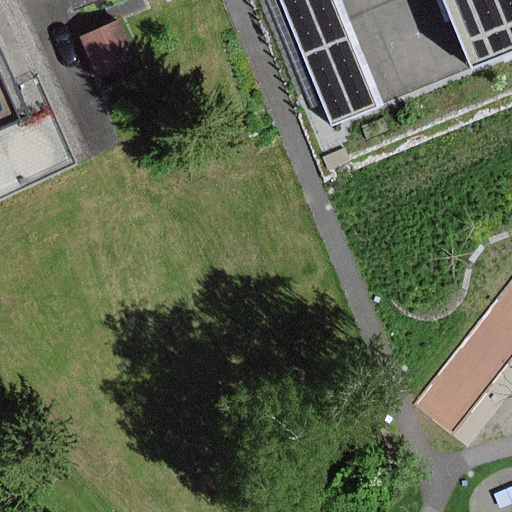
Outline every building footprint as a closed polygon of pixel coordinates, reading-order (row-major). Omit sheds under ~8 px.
[(98,0),(57,0),(63,14),(98,0)] [(345,0),(282,0),(331,124),(386,103),(345,0)] [(511,61),(511,0),(431,0),(468,79),(511,61)] [(117,20),(75,37),(93,80),(135,63),(117,20)] [(0,135),(36,121),(0,36),(0,135)]
